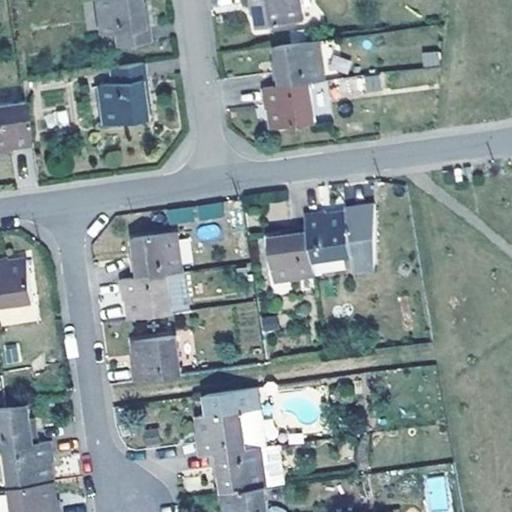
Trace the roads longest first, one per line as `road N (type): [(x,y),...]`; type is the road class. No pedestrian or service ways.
road 1 (residential): [(132,509),(100,442),(63,201)]
road 2 (residential): [(511,141),(218,180)]
road 3 (residential): [(192,0),(218,180)]
road 4 (residential): [(218,180),(63,201)]
